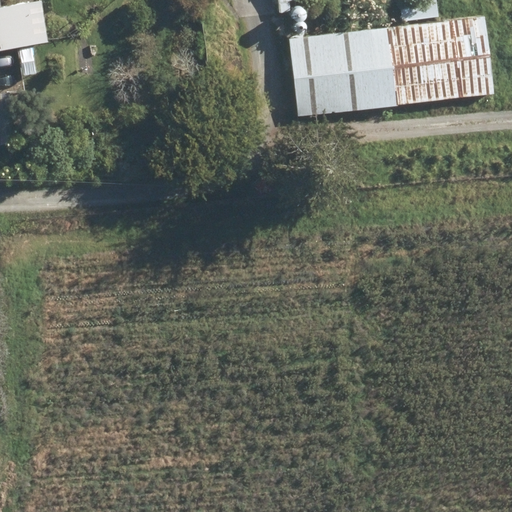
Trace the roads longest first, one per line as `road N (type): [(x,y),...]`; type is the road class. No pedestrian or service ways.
road 1 (track): [(0,198),(222,177),(257,157),(268,107),(258,0)]
road 2 (track): [(511,120),(293,139)]
